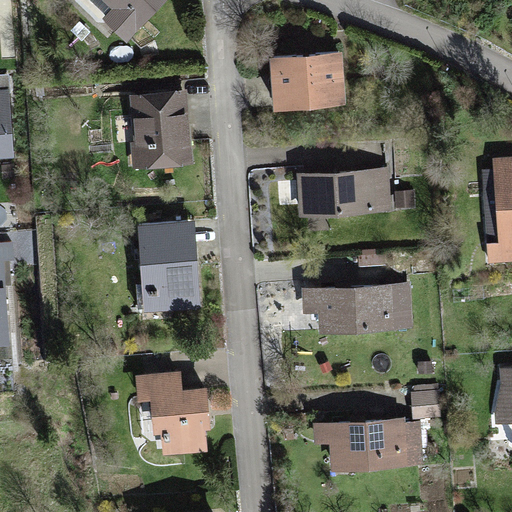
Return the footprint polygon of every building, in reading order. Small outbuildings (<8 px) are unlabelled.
[(92,0),(124,30),(152,0),(92,0)] [(330,54),(258,60),(262,106),(334,100),(330,54)] [(11,88),(0,87),(0,153),(12,153),(11,88)] [(175,92),(127,96),(133,165),(182,160),(175,92)] [(511,157),(486,160),(493,244),(484,245),(485,258),(511,256),(511,157)] [(380,171),(294,178),(297,215),(384,208),(380,171)] [(183,223),(138,226),(144,305),(189,302),(183,223)] [(402,286),(296,293),(297,312),(312,311),(314,333),(405,327),(402,286)] [(511,372),(494,372),(494,421),(511,420),(511,372)] [(137,405),(155,404),(156,449),(198,449),(197,390),(173,391),(172,373),(136,374),(137,405)] [(402,421),(302,424),(302,441),(323,441),(323,466),(403,463),(402,421)]
